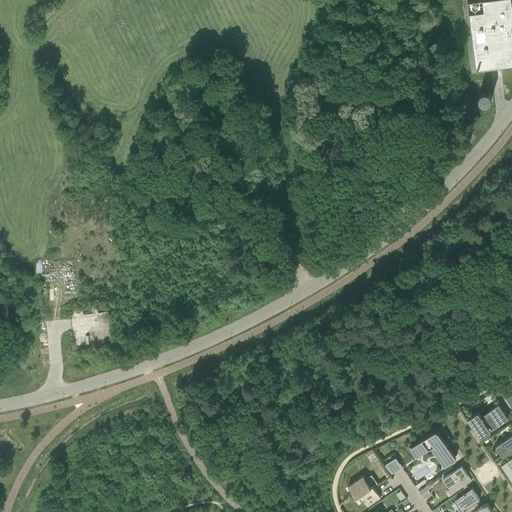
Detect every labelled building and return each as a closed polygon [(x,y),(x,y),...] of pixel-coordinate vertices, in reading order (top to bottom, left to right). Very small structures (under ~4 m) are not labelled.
[(511,0),(467,0),(476,68),(490,66),(499,65),(511,63),(511,0)] [(492,107),(493,103),(492,99),(489,96),(484,95),(480,96),(477,99),(476,103),(477,107),(480,110),(484,111),(489,110),(492,107)] [(478,412),(468,418),(479,434),(480,437),(485,434),(492,429),(501,423),(508,418),(498,404),(491,409),(481,416),(478,412)] [(456,458),(455,457),(436,429),(409,448),(413,454),(415,452),(418,456),(435,444),(442,454),(437,457),(444,467),(454,461),(455,460),(455,459),(456,459),(456,458)] [(511,434),(495,446),(502,456),(511,449),(511,434)] [(395,456),(385,463),(391,473),(402,466),(395,456)] [(505,474),(509,479),(511,477),(511,458),(500,466),(505,474)] [(459,467),(443,478),(449,488),(452,486),(456,491),(471,480),(464,470),(461,466),(459,467)] [(362,476),(348,486),(354,495),(356,498),(359,496),(360,495),(367,506),(380,497),(373,486),(377,483),(371,475),(365,479),(362,476)] [(421,494),(428,489),(426,486),(418,491),(421,494)] [(456,500),(455,500),(462,511),(465,511),(478,504),(476,501),(479,499),(472,489),(472,488),(456,500)]
